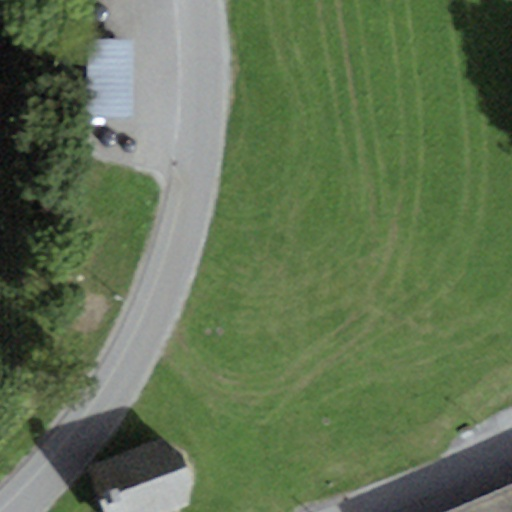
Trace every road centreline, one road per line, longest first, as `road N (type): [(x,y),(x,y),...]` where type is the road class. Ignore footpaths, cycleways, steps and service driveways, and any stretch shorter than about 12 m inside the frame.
road 1 (unclassified): [(194,209),(148,342),(105,412),(23,511)]
road 2 (unclassified): [(194,209),(205,131),(200,0)]
road 3 (residential): [(348,511),(511,446)]
